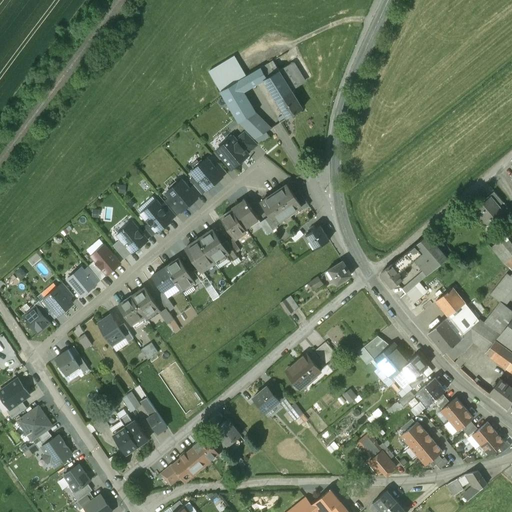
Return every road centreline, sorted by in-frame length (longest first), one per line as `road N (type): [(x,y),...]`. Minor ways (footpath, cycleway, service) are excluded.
road 1 (residential): [(511,455),(421,478),(199,486),(135,510)]
road 2 (residential): [(119,487),(368,276)]
road 3 (residential): [(33,356),(239,182),(264,174)]
road 4 (residential): [(368,276),(342,223),(334,158),(351,79),(388,0)]
road 5 (residential): [(511,423),(459,381),(368,276)]
road 6 (residential): [(368,276),(511,156)]
road 7 (residential): [(33,356),(119,487)]
